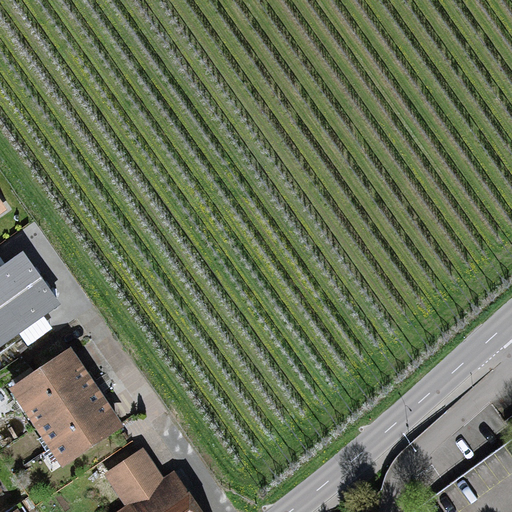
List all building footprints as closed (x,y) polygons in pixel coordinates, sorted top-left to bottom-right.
[(0,303),(34,280),(16,254),(0,265),(0,303)] [(34,280),(0,303),(0,342),(52,305),(34,280)] [(15,389),(40,424),(91,390),(66,354),(15,389)] [(116,428),(91,390),(40,424),(65,462),(116,428)] [(199,511),(173,472),(160,480),(142,452),(109,474),(134,511),(199,511)] [(27,511),(21,501),(3,511),(27,511)]
